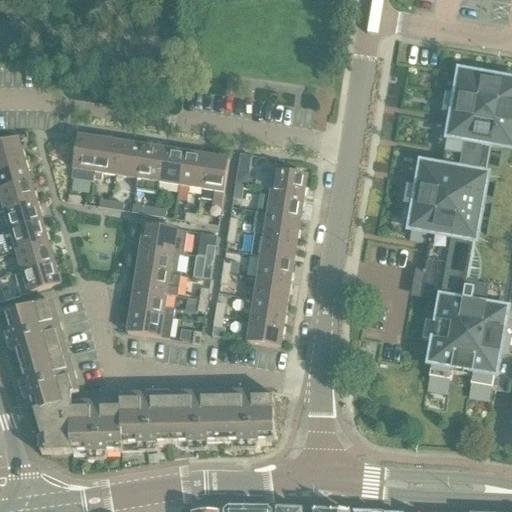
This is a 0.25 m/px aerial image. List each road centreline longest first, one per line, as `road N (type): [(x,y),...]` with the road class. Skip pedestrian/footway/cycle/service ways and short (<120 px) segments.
road 1 (residential): [(350,148),(0,100)]
road 2 (residential): [(320,378),(113,374),(94,292)]
road 3 (unclassified): [(320,378),(350,148)]
road 4 (tertiary): [(507,490),(478,480),(372,474),(319,481)]
road 5 (tertiary): [(319,481),(476,498),(507,490)]
road 6 (tertiary): [(152,491),(319,481)]
road 7 (residential): [(370,21),(511,46)]
road 8 (unclassified): [(350,148),(370,21)]
road 9 (secondary): [(33,502),(0,386)]
